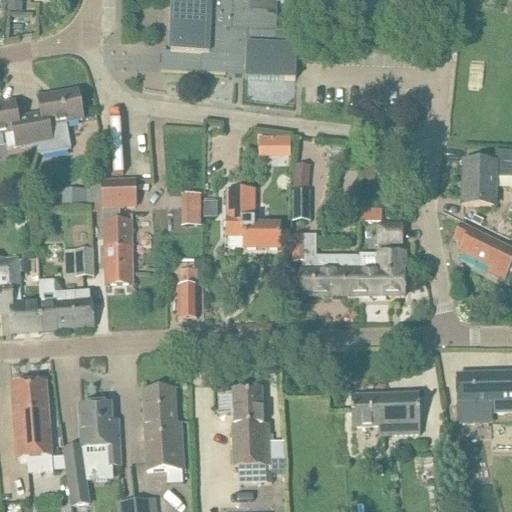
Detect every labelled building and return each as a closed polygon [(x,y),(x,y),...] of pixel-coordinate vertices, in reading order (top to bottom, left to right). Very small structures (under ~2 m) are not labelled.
[(7,0),(7,14),(22,14),(22,0),(7,0)] [(161,74),(161,75),(226,77),(245,78),(245,80),(295,82),(297,34),(294,34),(276,33),(277,13),(277,6),(281,6),(284,6),(288,2),(287,0),(172,0),(170,55),(170,56),(174,56),(173,74),(161,74)] [(71,151),(66,125),(82,122),(77,94),(38,100),(41,116),(29,118),(34,146),(36,157),(71,151)] [(34,146),(29,118),(17,121),(14,105),(0,107),(0,136),(5,136),(8,150),(17,148),(17,149),(34,146)] [(273,163),(290,163),(289,142),(272,143),(273,163)] [(511,153),(495,153),(495,165),(464,164),(463,207),(493,208),(494,178),(511,179),(511,153)] [(312,166),(295,164),(292,190),(309,191),(312,166)] [(134,182),(102,183),(103,210),(135,210),(134,182)] [(86,191),(87,208),(92,208),(92,211),(103,210),(102,183),(86,184),(86,191)] [(62,191),(62,208),(87,208),(86,191),(62,191)] [(226,238),(222,238),(222,251),(244,251),(279,251),(279,231),(279,227),(254,227),(254,193),(227,193),(227,218),(226,238)] [(291,194),(291,223),(310,224),(310,194),(291,194)] [(201,195),(183,195),(183,228),(201,228),(201,195)] [(360,226),(381,226),(381,210),(360,210),(360,226)] [(120,223),(104,224),(105,267),(105,287),(132,287),(132,267),(131,216),(120,216),(120,223)] [(375,228),(375,246),(401,246),(401,228),(375,228)] [(461,228),(454,242),(463,247),(460,254),(490,270),(488,274),(504,281),(507,274),(511,276),(511,253),(479,238),(461,228)] [(292,236),(291,265),(303,266),(304,237),(292,236)] [(75,252),(76,279),(93,278),(93,252),(75,252)] [(404,256),(377,256),(377,272),(358,272),(359,259),(358,259),(358,299),(404,299),(404,256)] [(300,299),(358,299),(358,259),(313,258),(313,272),(300,272),(300,299)] [(0,315),(11,314),(10,304),(9,291),(19,290),(17,261),(2,262),(0,262),(0,315)] [(37,261),(28,262),(29,275),(38,273),(37,261)] [(196,272),(192,272),(179,273),(179,287),(178,287),(178,322),(196,322),(196,272)] [(19,290),(9,291),(10,304),(11,314),(12,335),(41,333),(39,301),(20,303),(19,290)] [(39,299),(39,301),(41,333),(94,329),(91,300),(90,300),(89,292),(75,293),(75,301),(65,302),(64,297),(54,298),(39,299)] [(511,376),(456,378),(457,398),(457,407),(457,415),(492,414),(511,414),(511,376)] [(32,385),(11,386),(13,406),(15,426),(16,443),(18,463),(19,463),(26,462),(27,467),(27,477),(40,476),(53,475),(53,473),(66,473),(64,459),(52,460),(46,397),(45,383),(32,385)] [(174,392),(142,393),(147,473),(184,472),(182,445),(181,425),(176,425),(174,392)] [(269,465),(268,427),(262,427),(261,392),(232,393),(234,428),(232,428),(233,470),(238,470),(238,487),(271,486),(271,474),(283,474),(283,465),(269,465)] [(351,400),(351,420),(352,429),(377,429),(377,438),(420,437),(419,398),(351,400)] [(110,407),(79,409),(80,429),(81,448),(82,451),(82,456),(86,485),(113,483),(113,468),(120,468),(119,452),(118,432),(111,432),(111,423),(110,407)] [(82,456),(64,459),(66,473),(71,509),(89,506),(86,485),(82,456)] [(156,511),(155,502),(134,504),(134,511),(156,511)]
